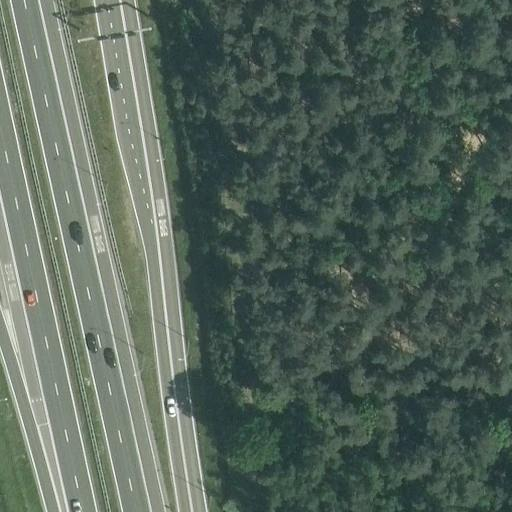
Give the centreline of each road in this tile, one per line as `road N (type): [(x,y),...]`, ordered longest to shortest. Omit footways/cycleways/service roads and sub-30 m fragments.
road 1 (trunk): [(134,511),(24,0)]
road 2 (trunk): [(183,511),(137,152),(108,0)]
road 3 (trunk): [(0,148),(75,511)]
road 4 (trunk): [(0,325),(47,511)]
